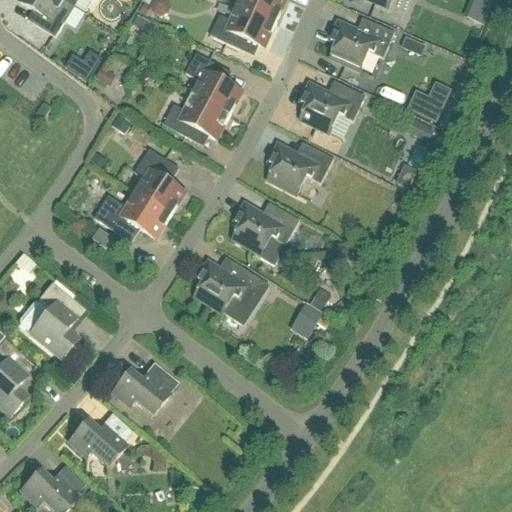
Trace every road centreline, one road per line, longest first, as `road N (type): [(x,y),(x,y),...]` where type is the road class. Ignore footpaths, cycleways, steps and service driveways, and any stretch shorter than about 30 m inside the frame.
road 1 (unclassified): [(308,435),(405,290),(511,75)]
road 2 (residential): [(138,313),(204,219),(321,0)]
road 3 (residential): [(34,229),(86,153),(94,123),(81,97),(0,39)]
road 4 (residential): [(0,474),(138,313)]
road 5 (residential): [(308,435),(138,313)]
road 6 (residential): [(138,313),(34,229)]
